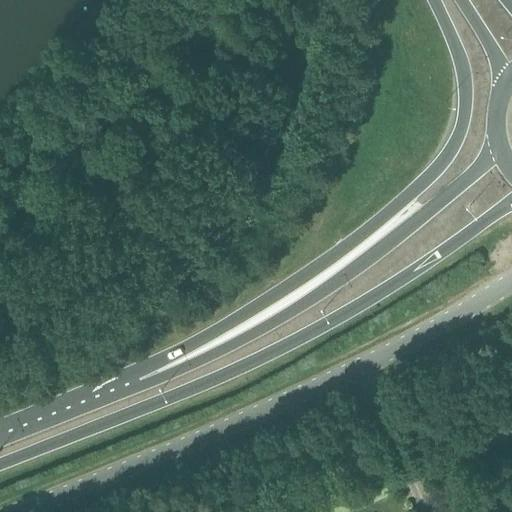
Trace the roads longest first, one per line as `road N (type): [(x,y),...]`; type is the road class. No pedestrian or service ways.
road 1 (primary): [(0,464),(285,346),(511,203)]
road 2 (primary): [(434,0),(464,73),(466,103),(441,164),(296,283),(122,393)]
road 3 (unclassified): [(19,511),(250,417),(511,281)]
road 4 (primary): [(500,150),(312,298),(122,393)]
road 5 (track): [(422,511),(363,364)]
road 6 (primary): [(122,393),(0,441)]
